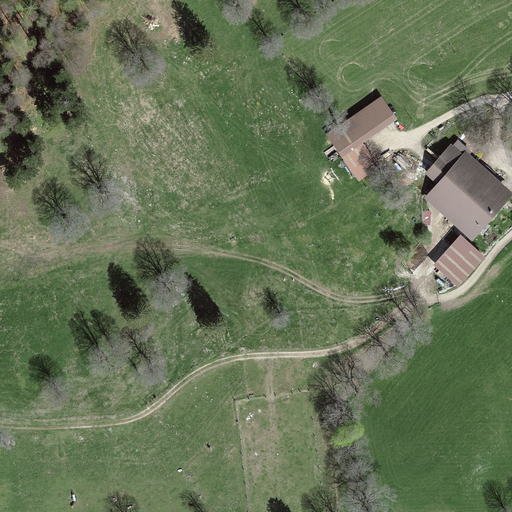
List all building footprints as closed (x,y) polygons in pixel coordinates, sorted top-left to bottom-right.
[(327,134),(343,157),(363,143),(398,121),(383,98),(327,134)] [(343,157),(360,182),(380,169),(363,143),(343,157)] [(452,147),(427,175),(438,185),(463,158),(452,147)] [(438,185),(426,199),(474,242),(511,198),(511,194),(467,154),(463,158),(438,185)] [(461,238),(436,267),(460,288),(486,259),(461,238)]
